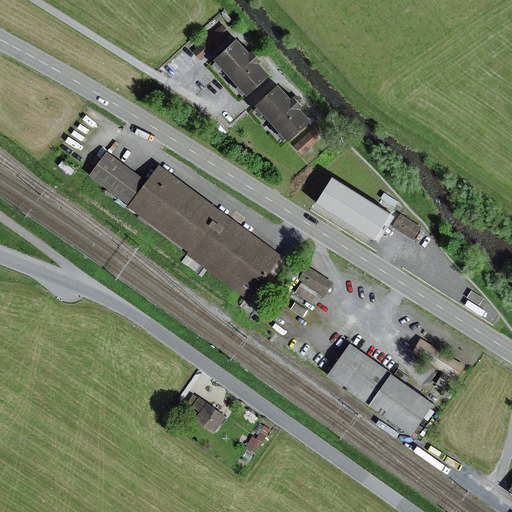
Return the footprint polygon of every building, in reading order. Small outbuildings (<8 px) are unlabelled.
[(231,34),(223,25),(192,52),(201,61),(231,34)] [(249,54),(236,40),(212,61),(214,63),(212,65),(219,72),(221,71),(237,88),(234,90),(241,97),(243,95),(246,98),(270,77),(259,64),(261,63),(251,52),(249,54)] [(289,99),(277,86),(254,107),(256,109),(254,111),(260,118),(262,116),(279,134),(276,136),(282,143),(285,141),(287,144),(311,123),(300,111),(302,108),(292,97),(289,99)] [(324,137),(316,127),(294,146),(302,155),(324,137)] [(106,152),(88,175),(129,205),(127,208),(248,301),(281,256),(215,208),(194,193),(158,167),(147,182),(106,152)] [(378,244),(394,218),(331,179),(314,205),(373,242),(378,244)] [(422,227),(400,214),(392,227),(413,241),(422,227)] [(333,284),(306,267),(298,280),(301,283),(295,294),(313,305),(318,298),(322,301),(333,284)] [(465,367),(420,339),(412,353),(443,373),(436,385),(449,392),(465,367)] [(392,374),(349,344),(326,378),(411,437),(433,406),(391,375),(392,374)] [(228,418),(198,396),(185,414),(216,436),(228,418)] [(262,418),(248,446),(260,452),(274,424),(262,418)]
